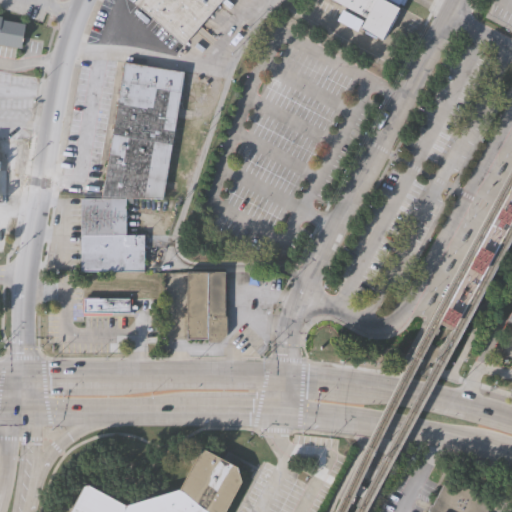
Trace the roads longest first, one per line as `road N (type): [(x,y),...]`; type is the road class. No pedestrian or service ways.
road 1 (tertiary): [(21,375),(22,273),(59,80),(84,0)]
road 2 (residential): [(450,19),(302,295)]
road 3 (secondary): [(286,377),(122,375)]
road 4 (secondary): [(30,411),(194,411)]
road 5 (secondary): [(27,496),(59,442),(109,411)]
